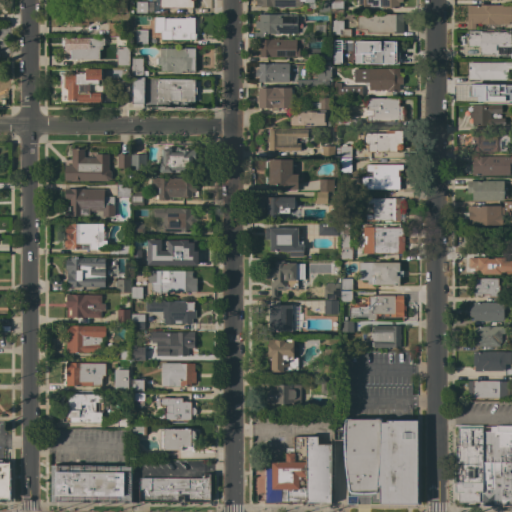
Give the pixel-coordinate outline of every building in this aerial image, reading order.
[(106,12),(106,2),(111,2),(111,0),(119,0),(119,1),(122,1),(122,2),(126,2),(126,12),(106,12)] [(194,0),(194,2),(192,2),(192,8),(159,7),(159,0),(194,0)] [(343,0),(343,3),(342,3),(342,12),(330,13),(330,0),(343,0)] [(401,0),(401,2),(398,2),(398,8),(378,8),(378,7),(370,7),(370,6),(357,6),(357,0),(401,0)] [(71,25),(72,15),(64,15),(64,1),(101,2),(100,21),(88,21),(88,25),(71,25)] [(329,13),(318,12),(318,1),(329,1),(329,13)] [(135,2),(152,2),(152,13),(135,13),(135,2)] [(466,5),(479,5),(501,5),(501,6),(511,6),(511,11),(510,24),(479,24),(479,23),(474,23),(474,29),(466,29),(466,5)] [(263,38),(254,37),(254,33),(258,33),(258,29),(254,29),(254,21),(258,21),(258,14),(296,15),(296,34),(263,33),(263,38)] [(383,15),(383,14),(402,14),(402,33),(366,33),(366,31),(365,29),(356,29),(356,16),(370,16),(370,15),(383,15)] [(195,39),(160,39),(160,32),(153,32),(153,17),(163,17),(163,18),(184,18),(184,17),(194,17),(194,20),(197,20),(197,31),(194,31),(194,33),(195,33),(195,39)] [(339,36),(339,35),(332,34),(332,21),(343,21),(342,29),(350,29),(350,37),(339,36)] [(107,36),(107,23),(120,23),(120,35),(107,36)] [(146,44),(135,44),(135,30),(146,30),(146,44)] [(510,56),(494,56),(494,55),(480,55),(480,46),(467,46),(467,30),(481,31),(480,32),(510,32),(510,56)] [(70,59),(69,54),(65,54),(65,50),(63,50),(63,38),(88,38),(103,38),(103,45),(101,45),(101,46),(101,48),(101,49),(98,49),(98,59),(70,59)] [(351,38),(397,38),(397,50),(400,50),(400,66),(351,66),(351,38)] [(259,57),(259,40),(296,39),(296,48),(299,48),(299,52),(305,52),(305,56),(259,57)] [(119,66),(116,66),(116,49),(119,49),(119,47),(122,47),(129,47),(128,66),(128,67),(119,67),(119,66)] [(156,56),(159,56),(159,48),(194,49),(194,71),(181,71),(181,72),(179,73),(172,73),(171,72),(171,71),(160,71),(160,65),(156,65),(156,56)] [(321,61),(330,62),(330,65),(317,65),(317,62),(302,62),(302,59),(307,59),(307,55),(330,55),(330,60),(321,60),(321,61)] [(131,58),(142,58),(142,76),(131,76),(131,58)] [(467,79),(467,62),(511,62),(511,69),(507,69),(507,80),(467,79)] [(258,83),(258,76),(254,76),(254,69),(258,69),(258,64),(270,64),(270,63),(288,63),(288,83),(258,83)] [(330,87),(296,87),(296,80),(316,79),(316,67),(330,67),(330,87)] [(353,69),(402,68),(402,84),(398,84),(398,92),(387,92),(387,90),(368,90),(368,89),(361,89),(361,95),(333,96),(333,83),(339,82),(339,79),(345,77),(353,81),(353,69)] [(77,102),(77,99),(66,100),(66,89),(63,89),(63,84),(65,84),(64,74),(75,74),(75,72),(85,72),(85,69),(100,69),(100,79),(97,79),(97,84),(87,84),(87,93),(100,93),(100,102),(77,102)] [(143,104),(130,104),(131,77),(143,77),(143,92),(143,104)] [(194,102),(188,101),(188,102),(185,102),(185,103),(182,103),(182,102),(179,102),(179,101),(177,101),(177,103),(170,103),(170,101),(169,101),(169,102),(155,102),(155,101),(153,101),(154,96),(155,96),(155,95),(153,94),(153,92),(155,92),(155,86),(154,86),(154,81),(155,81),(155,79),(194,79),(194,102)] [(116,101),(116,81),(128,81),(129,101),(116,101)] [(511,85),(511,100),(484,100),(484,102),(477,102),(477,97),(467,97),(467,86),(472,86),(472,85),(475,85),(475,84),(500,85),(511,85)] [(287,108),(257,108),(257,106),(255,106),(255,103),(256,103),(256,96),(257,96),(257,87),(287,87),(287,108)] [(329,109),(317,109),(305,109),(305,102),(317,102),(317,97),(329,97),(329,109)] [(389,121),(365,121),(365,98),(402,98),(402,120),(389,121)] [(504,118),(504,125),(471,125),(471,118),(468,118),(469,111),(471,111),(472,104),(501,104),(501,118),(504,118)] [(289,125),(289,118),(291,118),(291,114),(297,114),(297,111),(326,111),(326,116),(324,116),(324,125),(289,125)] [(361,126),(349,126),(332,127),(332,118),(349,117),(349,119),(361,119),(361,126)] [(268,151),(268,143),(266,143),(266,138),(268,138),(268,129),(306,129),(306,138),(295,138),(295,143),(299,143),(299,151),(268,151)] [(367,152),(367,145),(362,145),(362,139),(359,141),(355,139),(355,135),(359,133),(361,135),(362,135),(362,133),(384,133),(384,130),(401,130),(401,142),(403,142),(403,149),(401,149),(400,150),(397,150),(396,149),(396,152),(367,152)] [(506,151),(493,151),(493,152),(487,152),(487,151),(472,151),(472,134),(482,134),(482,137),(491,137),(491,134),(506,134),(506,136),(509,136),(509,143),(506,143),(506,151)] [(333,157),(321,157),(321,146),(333,146),(333,157)] [(351,157),(340,158),(340,146),(351,146),(351,157)] [(177,147),(179,148),(179,149),(194,149),(194,159),(191,159),(191,169),(180,170),(180,172),(158,173),(158,164),(160,164),(160,149),(162,149),(171,148),(172,147),(177,147)] [(108,169),(111,171),(111,178),(107,181),(79,181),(78,181),(75,181),(74,180),(64,180),(64,165),(71,165),(71,149),(83,149),(83,157),(94,157),(94,154),(108,154),(108,169)] [(130,154),(129,168),(117,168),(117,154),(130,154)] [(145,169),(130,169),(130,154),(145,154),(145,169)] [(471,175),(471,157),(511,156),(511,167),(509,167),(509,175),(471,175)] [(350,173),(340,173),(340,158),(350,158),(350,173)] [(282,185),(268,185),(268,176),(267,176),(266,175),(265,173),(265,172),(265,171),(266,169),(268,168),(268,159),(291,159),(291,174),(297,174),(297,189),(296,189),(296,191),(282,191),(282,185)] [(361,190),(361,177),(371,177),(371,172),(365,172),(365,164),(402,164),(402,170),(399,170),(399,190),(361,190)] [(196,178),(196,184),(195,184),(195,192),(191,192),(191,197),(168,197),(168,200),(157,200),(157,194),(156,192),(156,190),(150,190),(150,178),(196,178)] [(318,192),(318,179),(332,179),(332,192),(326,192),(318,192)] [(471,200),(471,193),(466,193),(466,181),(503,181),(503,200),(471,200)] [(129,185),(129,197),(116,197),(116,185),(129,185)] [(103,189),(103,196),(113,197),(113,216),(102,216),(102,211),(89,211),(89,215),(87,216),(82,216),(81,215),(81,216),(69,216),(64,216),(64,210),(68,210),(68,206),(69,206),(69,199),(64,199),(64,189),(103,189)] [(131,206),(131,191),(143,191),(142,206),(131,206)] [(326,204),(313,204),(313,192),(318,192),(326,192),(326,204)] [(293,197),(293,208),(291,208),(291,209),(288,209),(288,213),(278,213),(278,217),(267,217),(267,215),(266,215),(266,212),(267,212),(267,209),(266,209),(266,205),(267,205),(267,197),(293,197)] [(365,198),(399,198),(399,197),(404,197),(404,220),(399,220),(399,221),(365,221),(365,214),(371,214),(371,204),(365,204),(365,198)] [(502,201),(511,201),(511,214),(501,214),(501,225),(467,226),(467,218),(463,218),(463,213),(468,213),(468,211),(464,211),(464,206),(467,206),(467,203),(481,203),(481,206),(500,205),(500,207),(503,207),(502,201)] [(189,209),(189,215),(192,215),(195,218),(195,223),(192,225),(189,226),(189,232),(162,232),(162,218),(152,218),(152,208),(189,209)] [(338,236),(317,235),(317,223),(338,223),(338,236)] [(340,248),(338,248),(338,236),(338,223),(348,223),(348,248),(340,248)] [(102,234),(98,234),(98,232),(97,232),(97,242),(101,242),(101,241),(106,241),(106,244),(103,244),(103,247),(100,247),(100,249),(97,249),(97,250),(79,250),(79,249),(66,249),(65,248),(64,245),(63,244),(63,242),(64,240),(65,239),(65,235),(64,235),(64,224),(102,224),(102,234)] [(144,224),(144,227),(144,236),(131,236),(131,224),(144,224)] [(403,254),(362,253),(362,247),(361,247),(361,244),(363,244),(364,236),(362,236),(362,227),(401,227),(401,229),(402,229),(402,236),(403,236),(403,254)] [(297,245),(303,245),(303,251),(302,251),(302,256),(288,257),(288,251),(269,252),(269,239),(264,239),(264,228),(297,228),(297,245)] [(195,265),(195,240),(165,241),(165,250),(160,250),(159,240),(145,240),(145,266),(195,265)] [(117,242),(129,242),(129,255),(117,255),(117,242)] [(348,248),(351,248),(351,259),(340,259),(340,248),(348,248)] [(70,260),(70,258),(104,258),(104,287),(67,286),(67,270),(65,270),(65,260),(70,260)] [(277,297),(270,297),(270,281),(271,281),(271,279),(266,279),(266,268),(275,268),(275,261),(283,261),(283,263),(295,263),(295,264),(303,264),(303,279),(296,279),(296,288),(284,288),(284,290),(277,290),(277,297)] [(398,262),(398,271),(402,271),(402,277),(398,277),(398,285),(366,285),(366,280),(358,280),(358,262),(398,262)] [(196,292),(165,291),(165,293),(156,293),(151,291),(151,282),(147,283),(147,279),(146,279),(146,276),(147,276),(147,271),(192,271),(192,278),(196,278),(196,292)] [(351,278),(351,290),(340,290),(340,278),(351,278)] [(472,278),(497,278),(497,285),(499,285),(499,290),(500,290),(500,294),(499,293),(498,297),(471,296),(472,278)] [(115,292),(115,279),(129,279),(129,292),(115,292)] [(323,285),(325,285),(325,283),(332,283),(332,285),(334,285),(334,283),(339,283),(339,296),(334,296),(334,299),(323,299),(323,296),(323,288),(323,285)] [(142,299),(131,299),(131,287),(142,287),(142,299)] [(351,291),(351,301),(340,301),(340,291),(351,291)] [(65,295),(100,295),(100,304),(104,304),(104,311),(100,311),(100,318),(88,318),(88,323),(77,323),(77,317),(70,317),(70,315),(68,314),(68,310),(70,310),(70,308),(65,308),(65,301),(63,301),(63,297),(65,297),(65,295)] [(402,317),(389,317),(389,314),(375,314),(375,319),(367,319),(367,317),(348,317),(348,307),(356,307),(364,306),(367,304),(367,296),(374,296),(374,295),(402,295),(402,317)] [(278,300),(278,304),(300,304),(300,331),(265,331),(265,301),(265,300),(278,300)] [(336,315),(322,315),(323,300),(336,300),(336,315)] [(163,324),(163,319),(161,319),(161,312),(144,311),(144,301),(185,301),(185,302),(193,302),(193,310),(195,310),(195,319),(191,319),(191,324),(163,324)] [(502,303),(502,321),(472,321),(472,317),(467,317),(467,314),(464,314),(462,312),(463,311),(463,310),(467,310),(467,306),(472,306),(472,302),(502,303)] [(129,310),(129,323),(116,323),(116,309),(129,310)] [(144,329),(131,329),(131,314),(144,314),(144,329)] [(340,332),(340,321),(352,321),(352,332),(340,332)] [(65,352),(65,326),(104,326),(104,337),(100,337),(100,344),(102,344),(102,353),(65,352)] [(399,348),(369,348),(369,326),(399,326),(399,348)] [(474,346),(474,345),(471,345),(471,326),(503,327),(503,334),(500,334),(500,343),(499,343),(499,346),(474,346)] [(187,356),(176,356),(155,356),(156,352),(154,352),(154,350),(155,350),(155,343),(150,343),(150,332),(162,332),(162,333),(176,333),(176,332),(187,332),(194,332),(194,348),(193,348),(193,350),(187,350),(187,356)] [(293,358),(296,358),(297,369),(283,370),(283,371),(270,372),(270,360),(267,360),(267,340),(284,340),(285,343),(290,342),(290,339),(292,340),(293,358)] [(135,345),(135,348),(144,347),(144,351),(146,351),(146,358),(144,358),(144,360),(131,360),(131,345),(135,345)] [(117,360),(117,358),(116,358),(116,347),(130,347),(130,360),(117,360)] [(337,349),(337,360),(323,360),(323,349),(337,349)] [(481,371),(473,371),(473,367),(472,367),(472,351),(510,351),(510,364),(504,364),(504,371),(481,371)] [(65,386),(65,372),(65,363),(105,363),(104,376),(102,376),(102,378),(101,378),(101,386),(65,386)] [(193,371),(195,371),(195,383),(190,383),(190,386),(160,386),(161,363),(193,363),(193,371)] [(333,364),(332,375),(319,375),(319,373),(318,373),(318,365),(319,365),(319,363),(333,364)] [(128,378),(130,378),(130,391),(118,391),(118,389),(114,389),(114,370),(118,370),(118,367),(127,367),(127,370),(128,370),(128,378)] [(131,391),(131,380),(143,380),(143,391),(131,391)] [(319,380),(334,380),(333,394),(319,394),(319,380)] [(507,381),(507,389),(506,389),(506,398),(466,398),(467,381),(507,381)] [(299,404),(275,404),(275,403),(265,404),(265,385),(299,385),(299,404)] [(144,392),(144,401),(131,401),(131,392),(144,392)] [(69,423),(69,418),(67,418),(67,410),(65,410),(65,393),(102,394),(102,403),(95,403),(95,412),(101,412),(101,423),(69,423)] [(155,405),(155,401),(157,401),(157,398),(159,398),(159,397),(169,397),(169,398),(175,398),(175,397),(181,397),(181,402),(190,402),(190,422),(182,422),(182,421),(172,420),(172,422),(164,422),(164,406),(155,405)] [(129,417),(130,429),(117,429),(117,417),(129,417)] [(416,504),(378,504),(378,486),(376,486),(376,491),(375,492),(373,492),(361,493),(356,493),(351,492),(350,492),(349,491),(348,489),(347,479),(345,468),(344,459),(344,434),(344,422),(344,420),(345,419),(347,419),(378,419),(379,420),(380,421),(380,422),(386,422),(386,420),(416,420),(416,504)] [(131,436),(131,423),(145,423),(145,435),(131,436)] [(481,506),(481,493),(482,431),(489,431),(489,426),(495,426),(511,426),(511,509),(493,509),(493,506),(492,506),(492,509),(483,509),(483,506),(481,506)] [(481,493),(478,493),(478,502),(458,502),(458,493),(454,493),(454,483),(452,483),(452,475),(455,475),(455,445),(457,445),(457,428),(482,428),(482,431),(481,493)] [(162,450),(162,449),(159,449),(159,430),(163,430),(163,429),(191,429),(194,430),(195,429),(195,431),(194,431),(194,433),(195,435),(195,440),(195,442),(194,443),(194,445),(195,445),(195,447),(192,447),(191,451),(162,450)] [(293,437),(317,436),(317,438),(329,438),(330,504),(305,503),(305,502),(287,501),(287,503),(264,503),(264,467),(271,467),(270,462),(284,462),(284,453),(293,453),(293,437)] [(0,460),(1,460),(1,463),(9,463),(9,498),(0,498),(0,460)] [(50,465),(130,466),(130,503),(50,502),(50,465)] [(209,474),(209,501),(183,501),(183,496),(177,496),(177,501),(139,501),(138,478),(203,478),(203,474),(209,474)]
